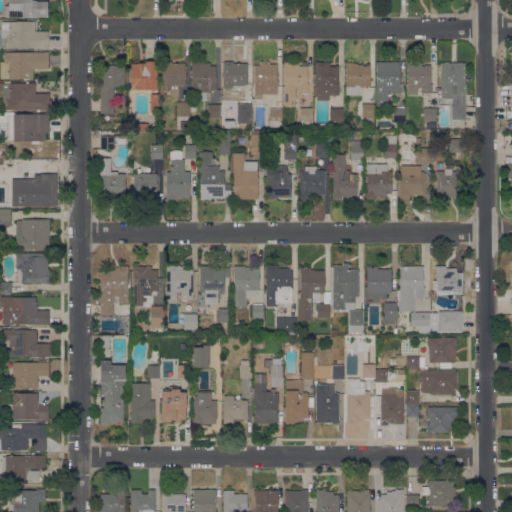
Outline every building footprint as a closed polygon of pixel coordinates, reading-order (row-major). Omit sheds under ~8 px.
[(47,0),(47,1),(48,1),(48,17),(4,17),(4,5),(8,5),(8,0),(47,0)] [(49,31),(49,48),(12,47),(12,48),(6,48),(6,38),(1,38),(1,21),(35,21),(34,31),(49,31)] [(1,78),(0,78),(0,61),(1,61),(4,61),(4,52),(49,52),(49,69),(33,69),(33,78),(1,78)] [(130,89),(131,61),(143,61),(143,60),(157,60),(157,90),(130,89)] [(99,66),(109,66),(109,61),(124,61),(124,87),(113,87),(113,113),(100,113),(99,66)] [(185,65),(186,65),(186,72),(185,72),(185,74),(186,74),(186,78),(185,78),(185,85),(183,85),(183,86),(181,86),(181,85),(179,85),(179,95),(169,95),(169,87),(168,87),(168,89),(164,89),(164,87),(161,87),(161,82),(162,82),(162,68),(161,68),(161,61),(171,61),(171,63),(185,63),(185,65)] [(191,61),(202,61),(202,63),(210,63),(210,66),(216,66),(216,89),(214,89),(214,90),(212,90),(212,92),(207,92),(207,100),(199,100),(199,92),(198,92),(198,89),(192,89),(192,84),(191,84),(191,61)] [(223,61),(233,61),(233,63),(247,63),(247,67),(252,67),(251,80),(247,80),(247,85),(245,85),(245,90),(231,90),(231,87),(223,87),(223,61)] [(262,94),(262,99),(254,99),(254,94),(253,94),(252,87),(254,87),(254,83),(253,83),(253,77),(254,77),(254,65),(260,65),(260,61),(269,61),(269,64),(277,64),(277,94),(262,94)] [(284,86),(284,62),(299,62),(299,66),(307,66),(307,83),(308,83),(308,93),(303,93),(303,94),(299,94),(299,93),(297,93),(297,87),(295,87),(295,99),(297,99),(297,103),(292,103),(292,99),(292,106),(284,106),(284,86)] [(315,62),(326,62),(329,62),(329,66),(338,66),(338,83),(339,83),(339,95),(335,95),(333,95),(329,95),(329,100),(316,100),(316,95),(315,95),(315,62)] [(370,86),(360,87),(360,84),(354,84),(354,87),(345,87),(345,83),(346,83),(346,66),(345,66),(345,62),(354,62),(354,63),(357,63),(357,64),(363,64),(363,65),(370,65),(370,86)] [(387,105),(376,105),(376,62),(400,62),(400,83),(401,83),(401,93),(395,93),(395,94),(392,94),(392,93),(390,93),(390,89),(387,89),(387,105)] [(407,62),(419,62),(419,63),(421,63),(421,66),(424,66),(424,65),(430,65),(430,83),(431,83),(431,93),(421,93),(421,87),(417,87),(417,94),(407,94),(407,62)] [(464,67),(464,83),(465,83),(465,94),(453,95),(453,98),(443,98),(443,88),(440,88),(440,63),(444,63),(445,62),(448,62),(449,63),(453,63),(453,64),(454,65),(455,67),(464,67)] [(34,83),(34,93),(49,93),(49,109),(6,109),(6,99),(2,99),(2,83),(34,83)] [(374,90),(374,102),(365,102),(365,90),(374,90)] [(158,94),(158,112),(150,112),(150,94),(158,94)] [(189,101),(189,116),(176,116),(177,101),(189,101)] [(374,117),(373,117),(373,118),(374,118),(373,123),(365,123),(365,117),(361,117),(362,103),(375,104),(374,117)] [(220,104),(220,117),(207,117),(208,104),(220,104)] [(251,118),(237,118),(237,104),(251,104),(251,118)] [(465,105),(465,119),(451,119),(451,105),(465,105)] [(313,121),(312,121),(312,128),(302,128),(302,121),(300,121),(300,107),(313,107),(313,121)] [(343,121),(343,125),(336,125),(336,121),(330,121),(331,107),(344,108),(344,121),(343,121)] [(392,122),(392,107),(405,107),(405,122),(392,122)] [(436,108),(436,121),(423,121),(423,108),(436,108)] [(282,109),(282,122),(279,122),(279,127),(269,127),(269,109),(282,109)] [(13,114),(49,114),(49,132),(41,132),(41,140),(13,141),(13,114)] [(180,121),(190,120),(190,129),(180,129),(180,121)] [(217,154),(217,131),(230,131),(230,153),(230,154),(217,154)] [(250,144),(250,134),(251,134),(251,131),(263,131),(263,154),(250,154),(250,144)] [(284,147),(283,147),(283,132),(296,132),(297,159),(284,159),(284,147)] [(100,149),(100,135),(114,136),(114,149),(100,149)] [(385,135),(396,135),(396,157),(385,157),(385,135)] [(462,139),(462,152),(448,152),(448,138),(462,139)] [(363,140),(363,159),(350,159),(350,140),(363,140)] [(315,157),(315,142),(330,142),(330,157),(315,157)] [(163,159),(151,158),(151,144),(163,145),(163,159)] [(184,144),(196,144),(196,158),(184,158),(184,144)] [(415,163),(415,148),(430,148),(430,163),(415,163)] [(211,151),(211,157),(214,157),(216,160),(216,165),(219,165),(219,171),(224,171),(224,175),(224,183),(230,183),(230,197),(223,197),(223,198),(211,198),(211,199),(200,199),(200,191),(198,191),(198,189),(200,189),(200,176),(199,176),(200,151),(211,151)] [(230,153),(244,153),(244,161),(257,161),(257,171),(258,171),(257,199),(233,199),(233,193),(233,172),(230,172),(230,154),(230,153)] [(344,154),(345,161),(345,166),(345,168),(345,169),(345,170),(350,170),(350,174),(357,173),(357,179),(357,195),(351,195),(351,197),(341,197),(341,199),(332,199),(332,193),(333,193),(332,154),(344,154)] [(110,158),(110,171),(117,171),(117,173),(125,173),(125,199),(100,199),(100,175),(99,158),(110,158)] [(177,198),(177,199),(166,200),(166,172),(170,172),(170,159),(184,159),(184,171),(190,171),(190,198),(177,198)] [(387,171),(392,171),(391,192),(386,192),(386,197),(375,196),(375,198),(366,198),(366,163),(386,163),(387,171)] [(289,174),(291,174),(291,179),(290,179),(290,195),(284,195),(284,196),(278,196),(278,198),(275,198),(275,199),(266,199),(266,178),(266,174),(264,174),(264,165),(286,165),(289,174)] [(399,173),(401,173),(401,165),(417,165),(417,173),(419,173),(419,171),(424,171),(424,173),(425,173),(425,195),(411,195),(411,199),(399,199),(399,173)] [(139,173),(139,166),(150,166),(150,173),(157,173),(157,195),(150,195),(150,197),(141,197),(141,199),(133,199),(133,173),(139,173)] [(325,194),(319,194),(319,197),(309,197),(309,199),(299,199),(299,170),(300,170),(300,166),(316,166),(316,169),(325,170),(325,194)] [(444,171),(444,168),(452,168),(452,171),(456,171),(456,196),(447,196),(447,198),(436,198),(436,171),(444,171)] [(19,178),(39,178),(39,174),(57,174),(57,205),(26,206),(16,206),(16,194),(19,194),(19,190),(18,190),(18,186),(19,186),(19,178)] [(10,208),(11,225),(6,227),(0,228),(0,209),(4,209),(10,208)] [(49,248),(22,248),(22,249),(16,249),(16,234),(15,234),(15,224),(17,224),(17,220),(21,220),(22,218),(49,219),(49,248)] [(21,282),(21,281),(17,281),(17,276),(16,276),(16,268),(16,253),(42,253),(42,252),(47,252),(47,269),(49,269),(49,282),(21,282)] [(359,296),(355,296),(355,303),(354,303),(354,309),(332,309),(332,266),(332,264),(342,264),(342,262),(348,262),(348,269),(359,269),(359,296)] [(100,290),(100,271),(106,271),(106,270),(115,270),(115,267),(118,267),(118,266),(128,265),(128,272),(127,272),(128,291),(128,303),(118,303),(118,295),(113,295),(114,315),(100,315),(100,290)] [(180,265),(180,266),(183,266),(182,269),(193,269),(193,300),(180,299),(180,291),(177,291),(177,302),(166,302),(166,265),(180,265)] [(211,265),(211,267),(229,267),(229,277),(224,277),(224,293),(219,293),(219,302),(218,302),(218,304),(205,304),(205,292),(200,292),(200,265),(211,265)] [(277,265),(277,268),(289,268),(289,270),(292,270),(292,304),(277,304),(277,306),(266,306),(266,265),(277,265)] [(367,271),(366,271),(366,265),(377,265),(377,269),(391,269),(391,292),(386,292),(386,299),(381,299),(381,295),(378,295),(378,299),(372,299),(372,296),(367,295),(367,286),(367,271)] [(134,266),(151,266),(151,270),(157,270),(157,283),(157,291),(157,294),(151,294),(151,301),(142,301),(142,306),(134,306),(134,266)] [(245,266),(245,267),(259,267),(259,290),(257,290),(252,297),(245,297),(245,307),(233,307),(233,289),(234,289),(234,266),(245,266)] [(423,287),(424,287),(424,298),(419,298),(419,301),(415,301),(415,311),(399,311),(399,300),(397,300),(397,289),(400,289),(400,266),(423,266),(423,287)] [(436,266),(445,266),(445,268),(462,268),(462,294),(457,294),(457,295),(455,295),(455,294),(450,294),(450,292),(446,292),(446,293),(443,293),(443,292),(436,292),(436,266)] [(312,320),(299,320),(299,292),(300,292),(300,271),(300,267),(310,267),(310,269),(314,269),(314,270),(324,270),(324,292),(322,292),(322,293),(319,293),(319,292),(312,292),(312,303),(312,320)] [(0,293),(0,281),(6,281),(11,281),(11,293),(4,293),(0,293)] [(3,306),(0,306),(0,296),(36,297),(36,305),(37,305),(37,310),(49,310),(49,324),(29,324),(29,323),(12,323),(12,324),(3,324),(3,311),(3,306)] [(382,324),(382,315),(383,315),(383,302),(396,302),(396,323),(382,324)] [(329,317),(317,317),(317,303),(329,303),(329,304),(329,317)] [(263,304),(264,318),(252,318),(252,304),(263,304)] [(151,306),(164,306),(164,333),(151,333),(151,328),(150,328),(151,306)] [(429,325),(429,333),(418,333),(418,326),(410,326),(410,312),(429,312),(429,306),(430,306),(430,325),(429,325)] [(430,306),(436,306),(436,313),(438,313),(438,311),(462,311),(462,331),(438,331),(438,325),(430,325),(430,306)] [(230,308),(229,322),(218,322),(218,308),(230,308)] [(363,332),(349,332),(349,310),(363,310),(363,332)] [(197,313),(197,329),(183,329),(184,313),(197,313)] [(297,317),(297,331),(296,331),(296,334),(287,334),(287,332),(276,331),(276,317),(297,317)] [(9,340),(3,340),(3,329),(13,329),(36,329),(36,338),(37,338),(37,343),(49,343),(49,356),(32,356),(32,357),(29,357),(29,356),(9,357),(9,340)] [(99,347),(100,336),(110,336),(109,347),(99,347)] [(429,362),(429,360),(428,360),(428,346),(427,346),(427,337),(457,337),(457,346),(455,346),(455,349),(455,362),(429,362)] [(193,367),(193,347),(197,347),(197,345),(208,345),(208,367),(193,367)] [(313,379),(301,379),(301,352),(313,352),(313,379)] [(419,368),(405,368),(405,367),(399,367),(399,356),(419,356),(419,368)] [(272,364),(272,358),(280,358),(280,364),(282,364),(282,386),(270,386),(270,377),(270,364),(272,364)] [(125,380),(124,380),(124,394),(123,394),(123,421),(110,421),(110,423),(100,423),(100,407),(103,407),(103,395),(99,395),(99,389),(100,389),(100,365),(100,360),(110,360),(110,365),(125,365),(125,380)] [(239,378),(239,364),(240,364),(240,360),(248,360),(249,360),(249,364),(251,364),(252,378),(239,378)] [(331,378),(332,365),(333,360),(336,360),(336,365),(344,365),(344,378),(331,378)] [(48,362),(48,375),(37,375),(37,387),(17,388),(17,389),(13,389),(12,362),(48,362)] [(150,365),(150,362),(157,362),(157,365),(159,365),(159,377),(147,377),(147,365),(150,365)] [(178,377),(177,365),(190,364),(190,377),(178,377)] [(375,364),(375,377),(362,377),(362,364),(375,364)] [(375,370),(387,370),(387,382),(375,382),(375,370)] [(457,371),(457,388),(455,388),(455,394),(429,393),(429,391),(420,391),(420,376),(429,376),(429,371),(457,371)] [(364,391),(368,391),(369,391),(369,418),(363,418),(363,421),(358,421),(355,422),(355,424),(352,424),(352,423),(349,423),(346,423),(346,378),(359,378),(359,380),(364,381),(364,391)] [(303,380),(303,393),(308,393),(308,417),(302,417),(302,421),(297,421),(297,422),(293,422),(293,424),(285,424),(285,380),(303,380)] [(130,397),(130,383),(150,383),(150,400),(155,400),(155,416),(151,416),(151,419),(144,419),(144,420),(141,420),(141,423),(130,423),(130,397)] [(255,401),(254,401),(254,383),(266,383),(267,390),(271,390),(271,392),(278,392),(278,401),(277,401),(277,423),(255,423),(255,401)] [(315,384),(334,384),(334,392),(336,392),(336,393),(338,393),(338,423),(332,423),(332,422),(315,422),(315,384)] [(381,394),(381,393),(386,393),(386,387),(398,387),(398,394),(403,394),(403,424),(380,424),(380,394),(381,394)] [(419,402),(406,402),(406,390),(419,390),(419,402)] [(12,392),(22,392),(22,393),(37,393),(38,405),(48,405),(49,419),(36,419),(12,419),(12,392)] [(186,402),(185,402),(185,423),(169,423),(169,419),(162,419),(162,393),(185,392),(186,402)] [(197,395),(197,392),(211,392),(211,400),(217,400),(217,419),(215,419),(215,423),(201,423),(192,423),(192,395),(197,395)] [(233,418),(233,423),(223,423),(223,395),(233,395),(233,400),(238,400),(238,398),(241,398),(241,400),(248,400),(248,418),(233,418)] [(406,416),(406,403),(418,403),(418,416),(406,416)] [(456,406),(456,415),(454,415),(454,418),(453,418),(453,426),(449,426),(449,432),(426,432),(426,430),(425,430),(425,426),(428,426),(428,423),(429,423),(429,417),(427,417),(427,406),(456,406)] [(0,422),(10,422),(10,423),(46,424),(45,450),(31,450),(31,437),(27,437),(27,450),(0,449),(0,422)] [(1,457),(5,457),(5,455),(30,455),(30,453),(34,453),(34,455),(46,455),(46,468),(31,468),(31,470),(39,470),(39,481),(27,481),(27,473),(26,473),(25,481),(5,480),(5,472),(1,472),(1,457)] [(427,495),(420,495),(420,486),(427,486),(427,485),(427,482),(427,480),(453,480),(453,486),(455,486),(455,493),(456,493),(456,496),(457,496),(457,505),(427,505),(427,495)] [(114,494),(114,487),(124,487),(124,511),(100,511),(100,494),(114,494)] [(36,490),(36,488),(44,488),(44,502),(39,502),(39,511),(8,511),(8,503),(9,503),(9,490),(36,490)] [(315,511),(315,488),(324,488),(324,490),(327,490),(327,491),(333,491),(333,494),(338,494),(338,511),(315,511)] [(155,511),(130,511),(130,489),(141,489),(141,494),(148,494),(148,489),(155,489),(155,511)] [(193,489),(216,489),(216,494),(216,497),(215,497),(215,498),(216,498),(216,500),(215,500),(215,502),(216,502),(216,506),(215,506),(215,511),(217,511),(193,511),(193,508),(191,508),(191,505),(193,505),(193,503),(192,503),(192,500),(193,500),(193,489)] [(307,511),(284,511),(284,490),(301,490),(301,489),(307,489),(307,511)] [(346,511),(346,490),(363,490),(363,489),(368,489),(368,493),(369,493),(369,511),(346,511)] [(403,511),(380,511),(380,494),(386,494),(386,491),(391,491),(391,490),(394,490),(394,489),(403,489),(403,511)] [(172,490),(172,494),(181,494),(185,494),(185,511),(161,511),(161,490),(172,490)] [(233,490),(233,493),(247,493),(246,511),(223,511),(223,490),(233,490)] [(278,511),(277,511),(253,511),(253,510),(255,510),(254,495),(253,495),(253,490),(278,490),(278,511)] [(418,508),(406,508),(406,494),(418,494),(418,508)]
